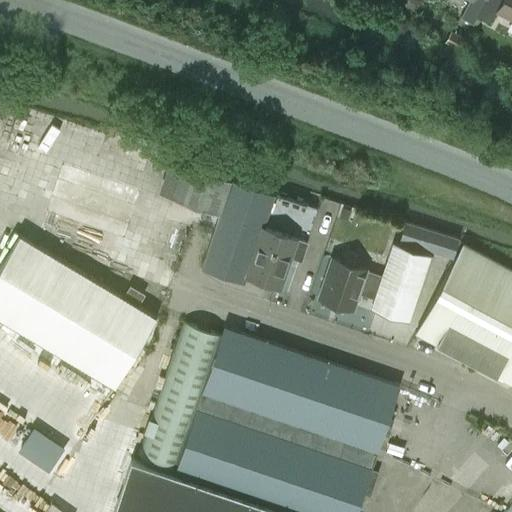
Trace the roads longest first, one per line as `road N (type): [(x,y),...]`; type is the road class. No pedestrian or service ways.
road 1 (tertiary): [(511,186),(12,0)]
road 2 (unclassified): [(511,417),(431,369),(183,284)]
